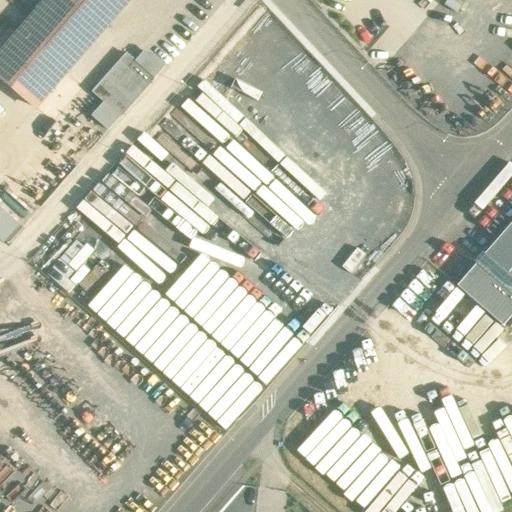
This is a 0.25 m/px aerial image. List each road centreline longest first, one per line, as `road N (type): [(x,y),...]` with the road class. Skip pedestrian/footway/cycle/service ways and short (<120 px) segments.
road 1 (residential): [(185,511),(456,190)]
road 2 (residential): [(456,190),(283,0)]
